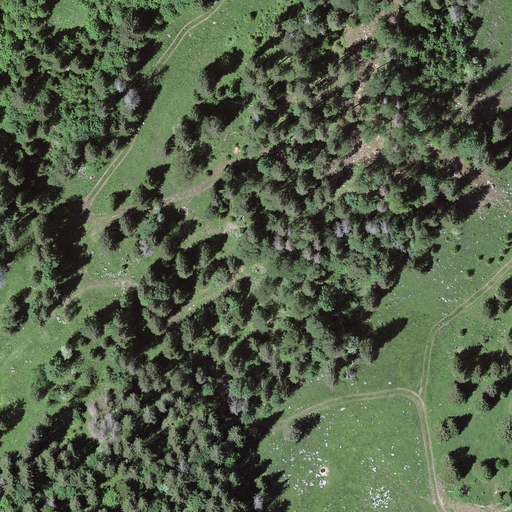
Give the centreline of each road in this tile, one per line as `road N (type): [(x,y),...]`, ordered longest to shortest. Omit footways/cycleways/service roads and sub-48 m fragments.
road 1 (track): [(0,127),(104,269),(159,309),(242,418),(281,426),(341,400),(413,394),(442,511)]
road 2 (track): [(511,261),(433,332),(419,400)]
